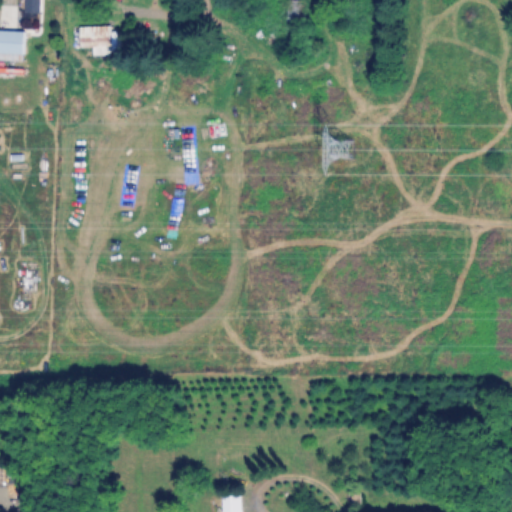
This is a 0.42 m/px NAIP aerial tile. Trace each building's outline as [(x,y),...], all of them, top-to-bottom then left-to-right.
[(18,0),(18,11),(42,11),(41,0),(18,0)] [(286,0),(286,25),(305,25),(306,0),(286,0)] [(81,26),(81,47),(112,47),(112,26),(81,26)] [(28,31),(0,30),(0,52),(28,53),(28,31)] [(223,511),(243,511),(243,495),(223,495),(223,511)]
